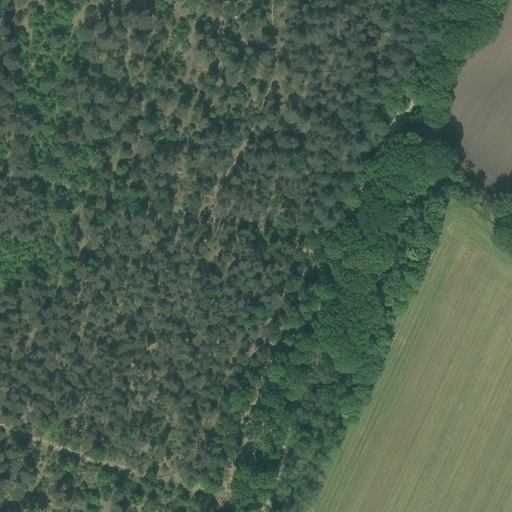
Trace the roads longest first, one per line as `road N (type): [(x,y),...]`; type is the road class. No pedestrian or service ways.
road 1 (track): [(402,145),(362,229),(262,511)]
road 2 (track): [(494,0),(402,145)]
